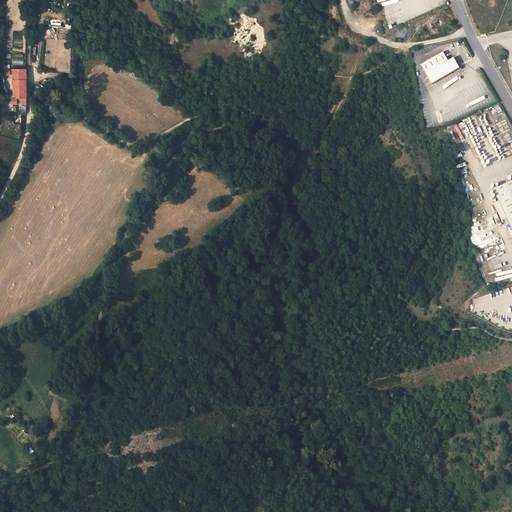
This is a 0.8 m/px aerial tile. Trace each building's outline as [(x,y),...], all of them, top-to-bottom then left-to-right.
[(16,0),(18,5),(12,6),(13,9),(18,8),(19,16),(26,14),(24,5),(23,5),(22,0),(16,0)] [(443,52),(421,65),(432,83),(459,68),(457,65),(459,63),(458,61),(455,61),(453,58),(448,60),(443,52)] [(25,79),(13,79),(13,91),(17,91),(17,95),(13,95),(9,95),(9,103),(26,103),(25,85),(25,79)] [(51,81),(48,86),(59,94),(63,88),(51,81)] [(499,125),(504,135),(511,132),(506,122),(499,125)] [(511,180),(493,189),(498,201),(506,218),(511,230),(511,180)] [(498,201),(494,203),(502,220),(506,218),(498,201)]
